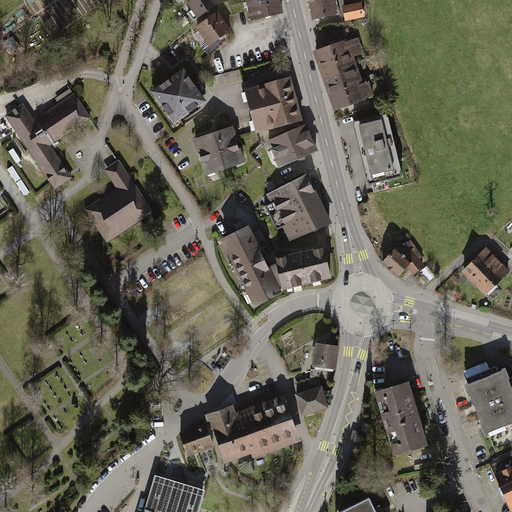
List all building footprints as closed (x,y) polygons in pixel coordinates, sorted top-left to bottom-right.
[(189,0),(186,3),(197,18),(209,10),(216,5),(229,1),(227,0),(189,0)] [(284,13),(280,0),(253,0),(247,1),(249,11),(251,20),(284,13)] [(306,0),(312,23),(340,17),(336,0),(306,0)] [(345,2),(347,18),(367,16),(365,0),(345,2)] [(209,46),(231,30),(218,11),(208,19),(196,27),(209,46)] [(346,40),(315,50),(336,111),(375,98),(369,80),(364,82),(355,57),(364,54),(359,38),(347,42),(346,40)] [(182,69),(151,91),(174,123),(205,100),(195,85),(182,69)] [(291,78),(245,90),(257,133),(303,121),(297,100),(291,78)] [(23,104),(6,115),(55,189),(73,177),(70,173),(52,146),(82,125),(92,119),(75,93),(34,120),(23,104)] [(385,113),(353,120),(367,179),(398,172),(385,113)] [(306,125),(266,142),(278,168),(297,159),(317,151),(306,125)] [(235,126),(193,139),(204,175),(246,163),(238,138),(235,126)] [(116,187),(84,208),(107,243),(155,211),(120,159),(112,164),(104,169),(116,187)] [(270,198),(277,213),(318,194),(309,174),(268,194),(270,198)] [(332,222),(318,194),(277,213),(291,242),(322,227),(332,222)] [(250,225),(221,239),(254,308),(283,293),(268,262),(250,225)] [(397,247),(382,263),(398,279),(407,268),(414,275),(424,266),(420,260),(424,256),(411,241),(406,244),(405,242),(398,248),(397,247)] [(311,251),(276,259),(283,290),(332,278),(325,247),(311,251)] [(488,247),(461,272),(473,285),(500,260),(488,247)] [(473,285),(485,297),(511,272),(500,260),(473,285)] [(338,348),(315,345),(313,367),(336,370),(338,348)] [(511,417),(511,389),(503,365),(462,380),(481,429),(511,417)] [(328,408),(323,386),(321,386),(320,380),(321,371),(311,369),(311,378),(297,382),(300,393),(296,394),(302,416),(328,408)] [(427,444),(408,381),(374,391),(393,454),(427,444)] [(302,444),(285,398),(249,411),(237,416),(234,408),(203,418),(206,426),(215,451),(218,450),(224,468),(252,458),(253,462),(302,444)] [(206,426),(178,436),(187,461),(215,451),(206,426)] [(359,431),(353,430),(350,441),(356,442),(359,431)] [(511,466),(496,474),(511,509),(511,466)] [(198,511),(204,494),(151,478),(140,511),(198,511)] [(379,511),(372,497),(339,511),(379,511)]
